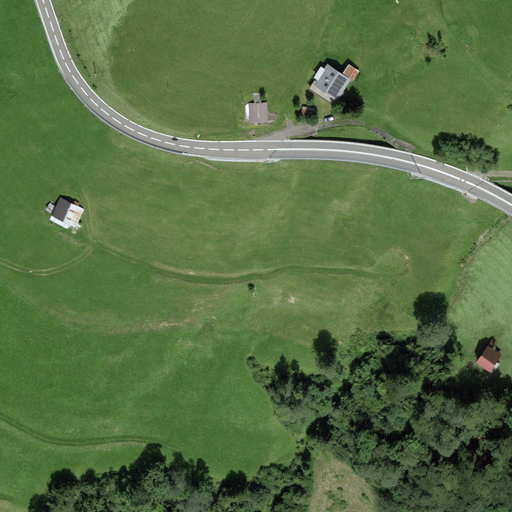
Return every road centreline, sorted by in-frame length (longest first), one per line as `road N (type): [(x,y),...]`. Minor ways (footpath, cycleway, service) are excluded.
road 1 (primary): [(42,0),(82,90),(136,132),(204,148),(379,155),(511,204)]
road 2 (track): [(258,150),(313,128),(360,124),(479,174)]
road 3 (track): [(0,415),(59,441),(142,438),(192,456)]
